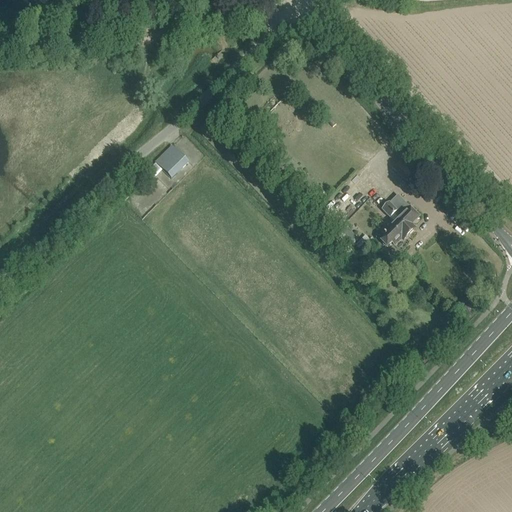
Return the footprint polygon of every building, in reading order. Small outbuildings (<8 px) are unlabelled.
[(155,164),(170,179),(188,162),(173,147),(155,164)] [(227,157),(234,164),(239,159),(231,152),(227,157)] [(396,165),(411,181),(419,173),(404,157),(396,165)] [(384,239),(383,241),(383,244),(384,246),(386,247),(389,247),(391,245),(392,244),(394,246),(401,239),(403,241),(415,230),(411,225),(419,217),(397,196),(382,211),(390,219),(394,214),(400,220),(384,236),(384,237),(385,238),(384,239)] [(345,226),(341,231),(354,244),(358,239),(345,226)]
